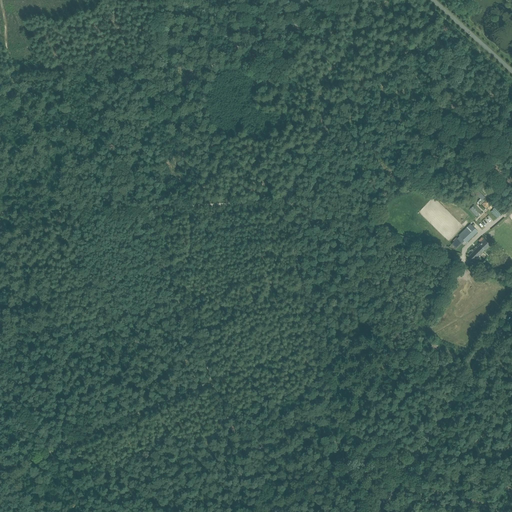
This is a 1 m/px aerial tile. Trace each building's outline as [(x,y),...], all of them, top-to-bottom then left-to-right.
[(497,187),(490,178),(486,181),(494,190),(497,187)] [(481,200),(484,197),(478,191),(475,194),(481,200)] [(483,208),(485,210),(490,206),(486,200),(480,205),(483,208)] [(482,212),(475,205),(470,210),(477,217),(482,212)] [(485,223),(489,220),(486,218),(480,223),(484,227),(487,225),(485,223)] [(466,242),(477,231),(472,226),(461,237),(466,242)] [(457,239),(452,245),(457,249),(462,244),(457,239)] [(469,256),(474,261),(490,245),(484,239),(479,244),(480,245),(469,256)]
